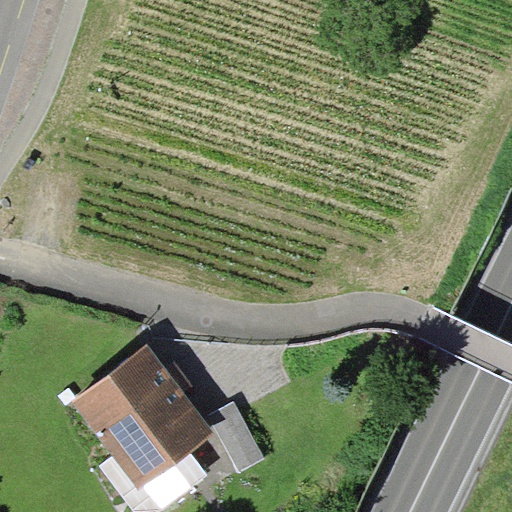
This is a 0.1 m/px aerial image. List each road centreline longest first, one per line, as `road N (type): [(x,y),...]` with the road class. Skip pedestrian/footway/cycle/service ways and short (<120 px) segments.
road 1 (residential): [(300,320),(159,306),(0,256)]
road 2 (trunk): [(511,297),(414,511)]
